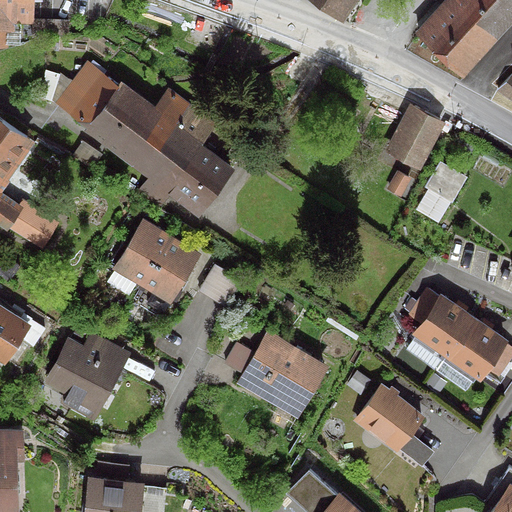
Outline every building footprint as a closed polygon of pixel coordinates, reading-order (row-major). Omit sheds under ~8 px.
[(31,0),(0,0),(0,41),(4,42),(6,10),(31,11),(31,0)] [(347,0),(315,0),(337,15),(347,0)] [(511,8),(511,0),(455,0),(424,34),(419,29),(417,32),(457,69),(466,59),(511,8)] [(511,98),(511,71),(496,88),(511,98)] [(90,120),(147,163),(189,105),(167,88),(150,110),(100,73),(94,81),(84,73),(61,101),(64,103),(72,109),(71,111),(77,115),(77,116),(87,124),(90,120)] [(213,122),(189,105),(147,163),(155,168),(138,191),(157,206),(172,185),(202,205),(217,186),(229,170),(196,145),(213,122)] [(437,119),(413,106),(392,146),(416,159),(437,119)] [(0,218),(4,222),(5,220),(38,241),(51,223),(26,206),(19,217),(12,212),(16,206),(0,195),(0,172),(25,136),(0,118),(0,218)] [(407,177),(397,171),(388,187),(396,192),(398,193),(407,177)] [(169,236),(141,220),(114,265),(115,265),(107,278),(109,282),(127,293),(136,279),(141,281),(169,236)] [(147,285),(168,298),(196,253),(169,236),(141,281),(147,285)] [(226,271),(213,264),(198,289),(210,297),(226,271)] [(239,279),(226,271),(210,297),(223,305),(239,279)] [(471,316),(439,294),(415,330),(446,352),(471,316)] [(0,357),(3,359),(26,323),(0,306),(0,357)] [(477,374),(502,338),(471,316),(446,352),(477,374)] [(282,395),(297,404),(321,364),(267,333),(267,334),(271,337),(266,344),(262,342),(255,354),(249,351),(239,367),(245,371),(244,373),(258,381),(254,387),(278,402),(282,395)] [(97,354),(100,349),(86,342),(83,347),(67,338),(46,379),(92,403),(113,365),(114,364),(97,354)] [(419,463),(420,461),(430,448),(407,431),(419,414),(379,384),(357,415),(368,423),(366,425),(384,439),(386,436),(397,445),(396,446),(419,463)] [(0,506),(13,506),(11,458),(0,458),(0,506)] [(97,460),(96,471),(108,472),(126,474),(126,463),(109,462),(103,461),(97,460)] [(491,508),(488,511),(511,511),(511,468),(507,465),(482,502),(491,508)] [(355,511),(308,469),(288,491),(310,511),(355,511)] [(87,511),(130,511),(134,484),(124,483),(91,480),(87,511)]
